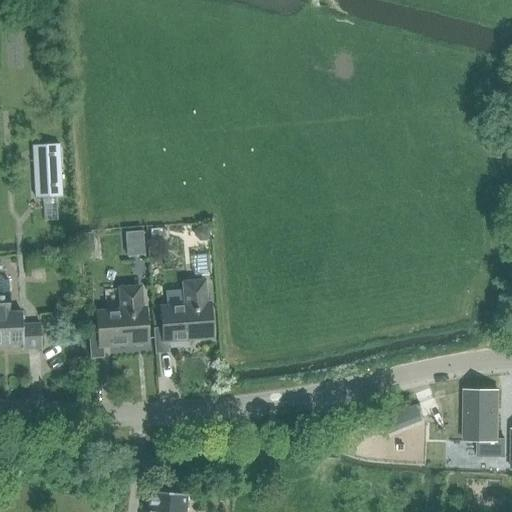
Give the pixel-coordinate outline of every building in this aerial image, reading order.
[(63,196),(60,144),(32,146),(35,198),(63,196)] [(154,327),(156,352),(168,351),(167,339),(212,336),(209,307),(205,307),(203,281),(184,282),(185,306),(161,307),(162,327),(154,327)] [(121,310),(96,312),(98,332),(89,332),(90,356),(103,356),(103,344),(148,341),(146,313),(141,313),(139,286),(120,287),(121,310)] [(0,344),(23,344),(23,350),(41,349),(40,323),(22,324),(22,312),(9,312),(8,292),(0,292),(0,344)] [(465,390),(464,441),(478,441),(478,457),(505,457),(505,439),(498,439),(499,391),(465,390)] [(364,423),(362,418),(356,420),(358,426),(364,423)] [(150,490),(147,511),(185,511),(188,494),(150,490)]
